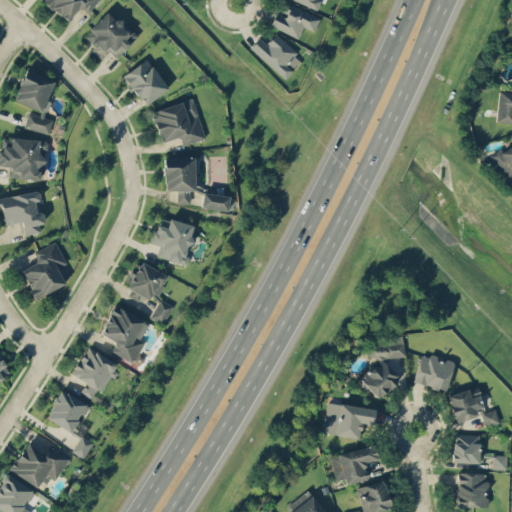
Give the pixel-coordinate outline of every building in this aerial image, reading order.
[(43,0),(66,21),(80,6),(87,13),(98,0),(43,0)] [(295,0),(317,10),(321,0),(320,0),(295,0)] [(270,25),(299,38),(304,26),(314,31),(320,17),(285,2),(280,12),(276,11),(270,25)] [(109,50),(117,58),(137,37),(109,9),(83,36),(103,56),(109,50)] [(259,37),(250,47),(284,78),(303,58),(276,33),(266,43),(259,37)] [(168,88),(147,58),(123,74),(143,105),(168,88)] [(16,103),(40,108),(39,115),(27,112),(24,128),(49,133),(52,118),(45,117),(48,100),(49,100),(53,77),(22,71),(16,103)] [(496,122),(511,122),(511,91),(497,91),(496,122)] [(151,111),(160,142),(180,136),(183,145),(205,138),(192,98),(151,111)] [(8,177),(43,178),(44,139),(2,137),(2,151),(0,150),(0,165),(8,166),(8,177)] [(501,176),(511,169),(511,142),(490,155),(501,176)] [(176,203),(190,203),(190,189),(196,189),(195,157),(164,157),(164,190),(176,190),(176,203)] [(0,195),(0,205),(2,205),(4,224),(22,221),(24,234),(40,231),(39,223),(43,222),(39,190),(0,195)] [(232,196),(203,192),(200,207),(229,211),(232,196)] [(150,243),(158,245),(155,257),(186,263),(195,224),(169,218),(167,226),(154,223),(150,243)] [(34,296),(70,280),(63,264),(66,263),(55,242),(17,259),(34,296)] [(157,297),(168,274),(141,262),(135,274),(130,271),(124,283),(132,286),(129,292),(156,304),(150,316),(164,323),(172,304),(157,297)] [(111,351),(132,362),(144,340),(140,338),(148,322),(114,305),(99,333),(116,341),(111,351)] [(405,355),(402,335),(363,340),(364,351),(374,362),(365,371),(359,372),(360,379),(378,398),(399,378),(381,358),(405,355)] [(86,347),(71,373),(85,382),(80,391),(91,398),(99,384),(105,388),(118,365),(86,347)] [(0,379),(12,372),(0,353),(0,379)] [(413,381),(447,391),(455,362),(421,353),(413,381)] [(447,395),(456,422),(477,416),(475,408),(483,406),(477,386),(447,395)] [(89,405),(60,389),(44,417),(79,436),(71,451),(83,458),(93,441),(83,436),(88,426),(80,421),(89,405)] [(376,408),(326,402),(323,432),(358,437),(359,424),(374,426),(376,408)] [(500,422),(495,408),(481,412),(485,426),(500,422)] [(452,461),(481,462),(481,434),(453,433),(452,461)] [(37,486),(45,473),(55,479),(68,458),(48,445),(44,452),(27,441),(9,469),(37,486)] [(330,454),(335,480),(344,478),(345,483),(368,478),(365,461),(376,459),(373,445),(330,454)] [(508,469),(508,454),(492,454),(492,468),(508,469)] [(487,507),(489,473),(457,471),(456,505),(487,507)] [(0,511),(4,511),(5,511),(29,511),(31,509),(25,505),(34,490),(5,473),(0,480),(0,511)] [(355,487),(360,508),(345,511),(374,511),(391,508),(384,479),(355,487)] [(287,511),(325,511),(307,489),(284,507),(287,511)]
